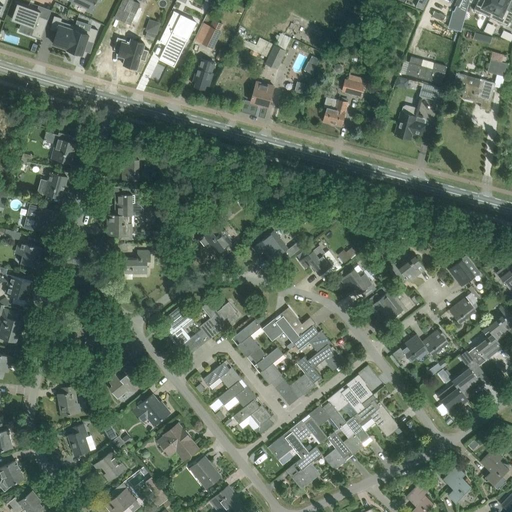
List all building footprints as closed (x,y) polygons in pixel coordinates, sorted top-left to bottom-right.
[(70,0),(92,10),(97,0),(70,0)] [(130,24),(140,2),(134,0),(120,0),(113,16),(130,24)] [(418,0),(416,6),(423,9),(427,0),(418,0)] [(457,7),(451,26),(462,29),(470,0),(456,0),(459,1),(457,7)] [(478,0),(474,10),(489,17),(497,0),(478,0)] [(500,22),(505,24),(511,11),(506,8),(509,0),(497,0),(489,17),(500,22)] [(34,27),(31,35),(41,39),(49,18),(36,14),(38,10),(18,3),(12,19),(34,27)] [(165,46),(159,60),(175,67),(196,24),(173,13),(159,43),(165,46)] [(361,17),(353,14),(351,21),(359,24),(361,17)] [(56,34),(52,47),(67,52),(73,32),(64,29),(65,26),(60,24),(61,21),(53,18),(49,32),(56,34)] [(212,48),(224,23),(214,18),(210,26),(209,26),(202,42),(212,48)] [(145,31),(147,32),(145,37),(154,40),(156,34),(157,35),(161,23),(149,19),(145,31)] [(67,52),(66,53),(82,58),(87,44),(94,46),(98,33),(91,31),(90,34),(74,29),(73,32),(67,52)] [(511,37),(511,34),(504,31),(502,36),(511,40),(511,37)] [(131,41),(130,40),(124,38),(117,36),(114,49),(120,51),(119,54),(118,55),(119,55),(126,57),(124,64),(124,65),(136,68),(137,68),(140,60),(141,60),(146,62),(150,50),(144,48),(143,48),(145,43),(144,43),(132,39),(131,39),(131,41)] [(268,57),(265,63),(277,69),(280,63),(283,56),(286,50),(285,50),(275,44),(268,57)] [(491,58),(487,71),(503,76),(509,56),(492,51),(490,58),(491,58)] [(311,62),(306,71),(312,74),(320,59),(312,55),(309,61),(311,62)] [(198,68),(194,81),(197,82),(195,86),(204,89),(206,85),(209,85),(213,72),(212,72),(215,62),(201,58),(198,68)] [(341,64),(338,64),(335,66),(335,69),(337,72),(340,72),(343,70),(343,66),(341,64)] [(372,93),(380,97),(390,74),(382,70),(372,93)] [(465,83),(467,76),(457,73),(455,80),(465,83)] [(364,84),(363,83),(364,78),(349,74),(348,80),(346,79),(342,91),(361,95),(364,84)] [(481,107),(489,109),(496,83),(481,78),(479,86),(466,83),(462,98),(482,103),(481,107)] [(251,101),(269,106),(274,85),(268,84),(267,86),(260,84),(261,82),(257,81),(251,101)] [(434,99),(437,86),(423,83),(419,95),(434,99)] [(348,102),(338,99),(336,108),(327,105),(323,120),(342,125),(348,102)] [(425,118),(417,116),(415,115),(416,110),(415,107),(406,105),(404,106),(402,112),(401,112),(395,135),(411,139),(412,133),(424,136),(427,123),(426,123),(426,121),(425,118)] [(47,131),(44,140),(56,144),(55,148),(58,148),(55,158),(62,160),(71,163),(77,143),(74,142),(75,136),(59,132),(58,134),(47,131)] [(146,160),(146,159),(146,153),(140,153),(140,152),(133,152),(133,151),(126,151),(126,158),(122,158),(122,179),(139,180),(139,159),(146,160)] [(51,172),(48,180),(43,178),(39,192),(49,194),(58,197),(60,191),(63,192),(68,176),(51,172)] [(133,194),(130,194),(130,187),(122,187),(122,194),(116,194),(116,214),(132,214),(133,214),(144,214),(144,207),(139,203),(133,203),(133,194)] [(1,190),(0,192),(0,197),(6,200),(9,192),(1,190)] [(58,212),(39,207),(40,206),(30,203),(24,227),(34,230),(35,227),(49,230),(52,218),(56,219),(58,212)] [(233,214),(228,207),(222,212),(227,219),(233,214)] [(120,238),(130,239),(132,238),(132,214),(116,214),(107,214),(107,235),(120,235),(120,238)] [(219,223),(206,232),(203,228),(198,232),(201,237),(197,239),(203,247),(209,242),(218,254),(233,242),(225,232),(227,231),(225,228),(223,229),(219,223)] [(6,228),(6,229),(0,227),(0,228),(0,231),(2,232),(1,233),(4,234),(4,235),(19,239),(21,232),(6,228)] [(285,251),(288,249),(274,230),(266,236),(261,240),(253,246),(258,254),(264,249),(273,261),(281,254),(285,251)] [(487,236),(486,241),(485,243),(493,245),(495,238),(487,236)] [(21,262),(27,264),(37,267),(42,247),(19,241),(16,252),(23,254),(21,262)] [(332,265),(323,254),(325,252),(319,245),(313,250),(300,260),(305,268),(311,263),(320,274),(332,265)] [(344,248),(338,254),(344,262),(357,252),(352,246),(347,251),(344,248)] [(134,257),(125,257),(124,272),(147,272),(147,261),(150,261),(150,250),(138,250),(138,259),(134,259),(134,257)] [(398,268),(403,274),(409,282),(426,269),(420,261),(415,255),(398,268)] [(449,269),(462,285),(479,272),(466,255),(449,269)] [(511,259),(496,271),(511,290),(511,289),(511,259)] [(0,274),(6,276),(7,274),(8,268),(0,265),(0,274)] [(339,273),(342,277),(347,272),(344,268),(339,273)] [(359,274),(354,268),(348,272),(341,278),(346,286),(352,281),(361,292),(369,286),(373,283),(363,271),(359,274)] [(33,281),(10,275),(8,281),(5,293),(28,299),(28,298),(27,298),(29,292),(32,293),(32,290),(30,290),(32,281),(33,282),(33,281)] [(384,286),(387,290),(394,284),(391,280),(384,286)] [(389,320),(401,311),(404,309),(389,291),(369,306),(375,314),(381,309),(389,320)] [(0,299),(0,302),(1,304),(5,305),(6,306),(10,303),(6,296),(0,299)] [(476,309),(472,304),(466,296),(449,309),(460,322),(476,309)] [(228,324),(237,316),(230,306),(224,306),(218,310),(210,300),(202,306),(208,314),(211,317),(199,326),(202,329),(197,333),(205,342),(209,338),(209,339),(222,329),(220,326),(226,321),(228,324)] [(191,337),(182,326),(193,317),(182,303),(165,317),(170,323),(166,326),(172,333),(169,335),(179,348),(179,347),(183,344),(188,340),(191,337)] [(511,322),(511,314),(510,312),(504,304),(498,308),(503,314),(487,326),(498,340),(511,328),(511,324),(511,323),(511,322)] [(262,328),(268,336),(272,341),(284,331),(292,341),(293,342),(300,336),(295,329),(302,323),(289,307),(281,313),(283,315),(276,321),(274,318),(262,328)] [(19,312),(4,308),(2,316),(4,317),(0,332),(0,336),(16,341),(22,321),(17,320),(19,312)] [(300,336),(293,342),(295,344),(295,345),(298,349),(309,340),(318,352),(328,344),(331,342),(321,330),(319,332),(314,325),(316,323),(311,316),(302,323),(295,329),(300,336)] [(250,354),(253,359),(263,351),(250,335),(254,332),(261,326),(255,319),(235,335),(240,342),(238,344),(247,356),(250,354)] [(77,346),(83,340),(91,349),(90,350),(91,351),(97,346),(96,345),(108,335),(99,324),(96,327),(91,320),(82,327),(76,325),(71,344),(77,346)] [(503,346),(498,340),(487,326),(482,330),(488,336),(476,345),(480,351),(486,359),(503,346)] [(422,340),(428,347),(433,354),(449,341),(438,328),(422,340)] [(205,342),(197,333),(197,332),(192,336),(200,346),(205,342)] [(411,360),(428,347),(422,340),(417,334),(400,346),(411,360)] [(188,340),(195,350),(200,346),(192,336),(191,337),(188,340)] [(188,340),(183,344),(191,353),(195,350),(188,340)] [(183,344),(179,347),(186,357),(191,353),(183,344)] [(328,344),(318,352),(308,360),(314,367),(324,359),(333,371),(346,361),(336,349),(334,351),(328,344)] [(275,387),(285,379),(281,375),(282,374),(277,368),(272,363),(284,354),(278,347),(267,356),(263,351),(253,359),(263,370),(260,372),(270,384),(272,382),(275,387)] [(0,376),(3,377),(3,376),(1,375),(2,369),(8,371),(12,356),(3,354),(0,352),(0,376)] [(290,386),(292,388),(295,393),(299,397),(303,394),(304,394),(316,385),(314,382),(321,376),(314,367),(308,360),(304,356),(297,362),(305,373),(290,386)] [(444,357),(439,362),(438,362),(442,367),(449,363),(444,357)] [(229,388),(240,381),(242,379),(232,366),(230,368),(224,361),(203,378),(209,386),(220,377),(229,388)] [(442,367),(438,362),(433,366),(437,372),(442,367)] [(110,376),(112,378),(109,381),(112,385),(109,387),(118,398),(127,390),(133,391),(134,390),(142,384),(126,363),(118,370),(110,376)] [(479,381),(473,373),(469,367),(453,379),(458,386),(463,393),(479,381)] [(446,382),(451,378),(449,376),(445,370),(443,368),(438,372),(446,382)] [(338,411),(349,402),(358,412),(364,407),(362,404),(370,397),(362,387),(366,384),(367,384),(359,373),(352,378),(353,378),(355,381),(342,391),(340,389),(339,390),(328,399),(330,401),(338,411)] [(295,393),(292,388),(290,386),(285,379),(275,387),(290,405),(299,397),(295,393)] [(229,388),(218,397),(224,404),(235,396),(244,407),(255,399),(257,397),(247,385),(245,387),(240,381),(229,388)] [(206,389),(201,383),(196,387),(201,393),(206,389)] [(75,385),(72,385),(62,387),(63,393),(58,394),(61,415),(81,411),(80,402),(78,402),(75,385)] [(468,400),(463,393),(458,386),(449,393),(441,399),(443,401),(451,411),(452,413),(468,400)] [(145,400),(138,405),(133,409),(143,422),(149,418),(154,425),(170,412),(164,404),(162,405),(153,393),(145,400)] [(358,412),(353,416),(362,426),(372,417),(375,421),(387,436),(395,430),(400,426),(396,422),(394,419),(382,404),(380,406),(377,403),(374,399),(376,398),(376,397),(374,394),(370,397),(362,404),(364,407),(358,412)] [(240,423),(250,414),(254,419),(259,425),(254,429),(259,435),(274,423),(270,418),(271,417),(272,416),(262,404),(260,406),(255,399),(244,407),(233,416),(239,423),(240,423)] [(311,416),(319,426),(330,417),(339,428),(339,427),(346,422),(346,421),(338,411),(330,401),(323,406),(321,404),(309,414),(311,416)] [(451,411),(443,401),(438,405),(445,416),(451,411)] [(216,413),(221,419),(225,416),(220,410),(216,413)] [(320,442),(327,437),(327,436),(319,426),(311,416),(304,422),(302,419),(290,429),(292,431),(300,441),(312,432),(320,442)] [(354,432),(343,441),(351,452),(353,454),(365,444),(363,442),(370,436),(362,426),(353,416),(351,418),(346,421),(346,422),(354,432)] [(104,428),(111,424),(107,418),(101,422),(104,428)] [(84,423),(82,424),(72,427),(74,433),(68,435),(71,444),(72,443),(75,454),(75,455),(90,450),(86,437),(88,436),(84,423)] [(186,458),(189,456),(196,449),(192,444),(194,443),(190,438),(191,438),(184,429),(183,429),(178,423),(164,434),(165,435),(159,440),(170,454),(176,449),(180,454),(182,452),(186,458)] [(400,426),(395,430),(398,434),(403,430),(400,426)] [(0,449),(2,449),(12,447),(9,429),(0,430),(0,449)] [(283,434),(271,444),(282,456),(293,447),(301,457),(309,451),(300,441),(292,431),(285,437),(283,434)] [(337,434),(335,431),(327,436),(327,437),(336,448),(325,457),(328,461),(334,469),(347,460),(345,457),(351,452),(343,441),(337,434)] [(128,433),(123,438),(128,444),(133,440),(128,433)] [(112,440),(118,448),(125,442),(119,435),(112,440)] [(474,439),(469,445),(473,449),(479,444),(474,439)] [(322,453),(316,445),(309,451),(301,457),(295,462),(301,469),(292,476),(302,488),(321,473),(311,462),(322,453)] [(499,487),(500,488),(502,489),(504,487),(503,485),(507,481),(506,480),(507,479),(503,475),(509,468),(500,459),(503,456),(494,448),(481,461),(491,471),(486,477),(498,488),(499,487)] [(110,481),(118,474),(126,467),(112,450),(102,458),(94,464),(98,470),(102,466),(107,472),(104,474),(110,481)] [(206,488),(214,482),(221,476),(211,463),(213,462),(210,459),(209,460),(205,455),(190,467),(206,488)] [(0,467),(0,474),(2,478),(0,481),(0,485),(5,491),(15,482),(24,478),(16,460),(0,467)] [(456,502),(471,486),(462,476),(465,473),(457,465),(444,478),(453,489),(448,494),(456,502)] [(427,478),(431,482),(436,476),(432,473),(427,478)] [(154,499),(159,505),(169,497),(152,476),(145,481),(157,496),(154,499)] [(425,480),(425,479),(422,482),(428,488),(431,485),(429,483),(425,480)] [(416,506),(412,511),(411,511),(425,511),(434,503),(425,494),(428,490),(420,482),(406,496),(416,506)] [(234,491),(229,485),(210,500),(220,511),(234,511),(242,506),(232,493),(234,491)] [(111,511),(119,511),(123,510),(137,497),(127,486),(113,498),(105,504),(111,511)] [(16,496),(8,502),(7,503),(14,511),(17,511),(24,508),(27,511),(44,511),(42,508),(43,507),(40,502),(41,501),(33,490),(19,500),(16,496)] [(511,511),(511,492),(501,504),(509,511),(511,511)] [(169,497),(164,502),(163,502),(167,507),(173,502),(169,497)]
